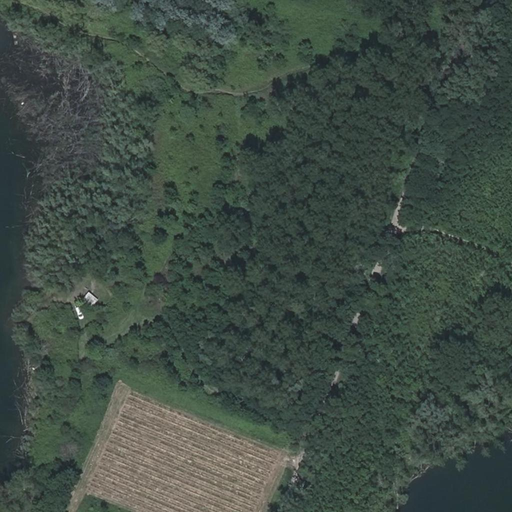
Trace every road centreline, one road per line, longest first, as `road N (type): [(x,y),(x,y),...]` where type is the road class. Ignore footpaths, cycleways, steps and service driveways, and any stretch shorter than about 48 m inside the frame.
road 1 (unclassified): [(491,0),(281,511)]
road 2 (track): [(20,0),(210,92),(281,84),(365,52),(405,56),(431,70)]
